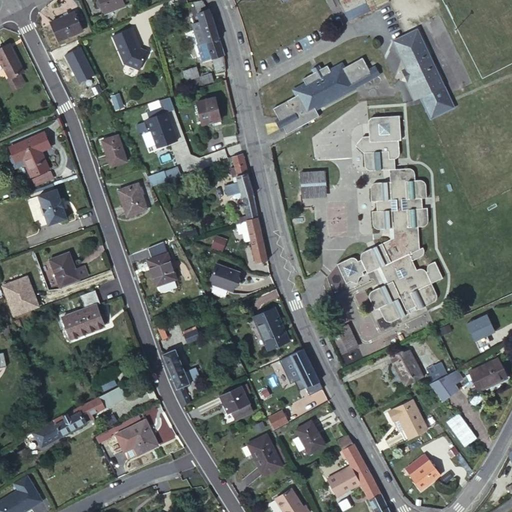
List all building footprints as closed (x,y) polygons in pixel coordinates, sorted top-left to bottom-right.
[(97,0),(103,13),(125,5),(123,1),(125,0),(97,0)] [(215,71),(224,68),(223,54),(215,29),(211,16),(202,0),(196,0),(192,1),(194,6),(198,14),(206,41),(196,44),(201,62),(211,59),(215,71)] [(387,0),(339,0),(348,20),(378,6),(389,1),(387,0)] [(74,11),(50,22),(57,40),(82,29),(74,11)] [(136,41),(138,40),(131,26),(112,35),(124,62),(139,69),(147,50),(139,47),(136,41)] [(416,30),(393,41),(411,80),(405,82),(413,100),(442,86),(416,30)] [(18,74),(20,73),(23,71),(9,44),(0,48),(0,58),(10,77),(8,78),(13,89),(23,84),(18,74)] [(296,95),(272,107),(278,118),(283,128),(286,133),(318,116),(315,109),(354,88),(352,83),(371,74),(368,70),(362,57),(343,67),(341,63),(329,70),(327,65),(320,68),(313,72),(302,78),(304,83),(292,89),(296,95)] [(199,75),(197,66),(182,71),(187,88),(213,80),(211,72),(199,75)] [(371,74),(352,83),(354,87),(379,74),(375,66),(368,70),(371,74)] [(111,96),(115,109),(122,106),(118,93),(111,96)] [(214,97),(196,101),(197,104),(194,105),(195,112),(198,111),(201,120),(219,116),(214,97)] [(166,106),(145,113),(158,150),(179,143),(166,106)] [(350,257),(335,263),(345,283),(349,281),(356,284),(358,277),(363,275),(361,271),(365,270),(367,273),(379,267),(387,283),(375,289),(372,290),(371,291),(369,293),(369,294),(368,295),(368,297),(369,299),(374,309),(378,307),(383,316),(385,320),(386,321),(388,322),(390,322),(409,313),(407,309),(413,306),(415,310),(430,302),(432,302),(433,302),(435,301),(436,297),(436,295),(436,293),(435,290),(431,282),(442,277),(433,261),(428,263),(426,265),(425,266),(424,267),(425,269),(426,273),(424,270),(423,269),(419,268),(417,269),(416,270),(411,260),(420,256),(423,254),(423,252),(423,250),(422,246),(419,248),(418,226),(421,226),(424,226),(427,224),(427,222),(427,221),(427,218),(427,207),(422,207),(421,198),(426,198),(425,190),(425,184),(425,183),(424,181),(420,179),(414,179),(414,176),(414,173),(413,171),(410,168),(409,168),(395,168),(394,159),(396,158),(397,158),(399,155),(399,153),(398,140),(401,140),(399,115),(375,116),(373,117),(371,117),(368,119),(368,121),(367,123),(368,136),(362,136),(354,145),(363,153),(364,164),(365,167),(366,169),(368,170),(372,170),(389,169),(390,181),(376,182),(372,183),(370,184),(369,185),(369,187),(371,201),(375,201),(376,210),(371,210),(372,223),(372,225),(372,226),(373,227),(374,228),(376,229),(377,229),(392,228),(393,237),(361,252),(360,253),(360,254),(359,256),(360,259),(357,260),(356,259),(354,257),(353,256),(350,257)] [(219,116),(201,120),(202,124),(220,120),(219,116)] [(283,128),(278,118),(274,120),(280,130),(283,128)] [(9,146),(12,154),(20,151),(24,160),(31,175),(49,168),(41,150),(50,146),(44,135),(46,134),(44,131),(9,146)] [(117,135),(101,140),(109,166),(125,161),(117,135)] [(20,151),(12,154),(9,155),(13,165),(24,160),(20,151)] [(242,153),(241,153),(232,157),(235,167),(245,164),(242,153)] [(247,172),(245,164),(235,167),(237,174),(247,172)] [(163,172),(166,180),(180,175),(178,167),(163,172)] [(151,169),(143,171),(151,186),(166,180),(163,172),(163,170),(153,174),(151,169)] [(324,171),(300,172),(302,197),(325,195),(324,171)] [(235,218),(236,224),(246,220),(246,219),(257,216),(256,209),(247,172),(237,174),(236,174),(238,181),(224,186),(227,195),(240,191),(246,215),(235,218)] [(27,180),(22,182),(26,191),(31,189),(27,180)] [(124,202),(122,203),(125,215),(145,209),(137,183),(120,189),(124,202)] [(55,189),(38,195),(48,224),(66,218),(55,189)] [(38,195),(28,198),(38,227),(48,224),(38,195)] [(246,220),(236,224),(238,233),(248,231),(255,262),(267,259),(257,216),(246,219),(246,220)] [(194,229),(178,234),(181,242),(197,236),(194,229)] [(494,238),(470,249),(476,262),(500,252),(494,238)] [(147,248),(151,258),(166,253),(163,242),(147,248)] [(68,252),(49,259),(59,285),(87,275),(84,265),(74,269),(68,252)] [(166,253),(151,258),(147,260),(155,285),(175,278),(166,253)] [(240,272),(216,264),(211,281),(212,285),(234,291),(237,283),(239,284),(241,279),(239,276),(240,272)] [(17,288),(11,290),(18,308),(12,310),(14,316),(34,308),(25,287),(30,285),(26,275),(13,280),(17,288)] [(8,282),(11,290),(17,288),(13,280),(8,282)] [(95,289),(79,295),(84,308),(62,317),(69,339),(103,325),(96,304),(99,302),(95,289)] [(72,299),(63,302),(66,311),(75,308),(72,299)] [(274,307),(253,316),(268,349),(288,340),(274,307)] [(486,314),(466,323),(474,341),(495,332),(486,314)] [(161,324),(156,326),(162,339),(166,337),(161,324)] [(347,324),(338,329),(348,350),(357,345),(347,324)] [(182,332),(183,335),(196,329),(195,326),(182,332)] [(196,329),(183,335),(187,342),(199,336),(196,329)] [(322,388),(303,348),(290,355),(284,358),(294,379),(301,376),(310,394),(322,388)] [(162,354),(182,405),(189,402),(183,386),(189,384),(188,382),(191,381),(189,375),(186,376),(174,349),(162,354)] [(408,351),(392,359),(405,385),(422,376),(408,351)] [(497,358),(469,371),(478,390),(491,384),(490,382),(505,376),(497,358)] [(426,375),(430,383),(446,375),(440,362),(426,369),(428,374),(426,375)] [(446,375),(430,383),(442,400),(457,389),(453,384),(461,378),(455,370),(446,375)] [(112,378),(100,384),(103,391),(115,384),(112,378)] [(246,383),(240,386),(244,396),(251,393),(246,383)] [(240,386),(223,394),(231,411),(232,410),(248,403),(244,396),(240,386)] [(123,398),(118,387),(107,393),(112,403),(123,398)] [(107,393),(52,421),(54,425),(48,428),(52,436),(58,432),(60,436),(93,418),(91,414),(112,403),(107,393)] [(231,411),(223,394),(219,395),(227,412),(231,411)] [(411,400),(387,411),(392,420),(397,417),(408,437),(426,428),(411,400)] [(265,409),(268,414),(269,417),(282,410),(278,402),(265,409)] [(248,403),(232,410),(236,418),(252,411),(248,403)] [(269,417),(275,428),(288,421),(282,410),(269,417)] [(457,411),(445,420),(463,445),(475,436),(457,411)] [(145,419),(125,429),(128,435),(122,438),(127,450),(133,447),(137,454),(157,445),(145,419)] [(311,420),(295,430),(299,436),(292,440),(299,451),(305,448),(309,454),(324,444),(311,420)] [(256,431),(264,427),(261,422),(253,425),(256,431)] [(338,440),(342,448),(352,443),(348,434),(338,440)] [(256,456),(253,457),(262,475),(281,465),(266,435),(250,443),(256,456)] [(247,444),(253,457),(256,456),(250,443),(247,444)] [(352,443),(342,448),(351,465),(326,478),(336,496),(360,484),(368,499),(380,493),(366,467),(352,443)] [(452,445),(446,450),(450,456),(456,451),(452,445)] [(424,454),(405,468),(410,474),(409,474),(420,490),(440,475),(424,454)] [(26,475),(13,482),(18,489),(0,500),(0,511),(22,511),(30,507),(29,506),(41,499),(26,475)] [(290,488),(273,498),(282,511),(307,511),(308,511),(303,504),(301,506),(290,488)] [(60,490),(49,496),(54,506),(65,501),(60,490)] [(389,511),(380,493),(368,499),(374,511),(389,511)]
